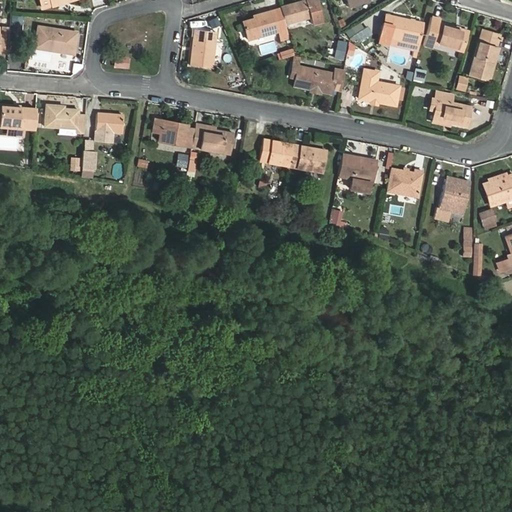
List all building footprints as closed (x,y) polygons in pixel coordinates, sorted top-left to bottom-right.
[(52,6),(50,0),(39,0),(42,8),(52,6)] [(323,21),(316,0),(305,0),(280,7),(280,8),(285,24),(310,16),(312,23),(323,21)] [(257,15),(258,17),(243,21),(248,39),(278,31),(281,39),(288,37),(285,24),(280,8),(257,15)] [(388,43),(389,37),(419,43),(423,23),(393,16),(391,24),(383,23),(379,41),(388,43)] [(463,51),(468,31),(439,23),(440,19),(431,17),(423,44),(431,47),(433,43),(463,51)] [(361,24),(348,33),(352,39),(365,30),(361,24)] [(38,26),(34,48),(74,54),(77,32),(38,26)] [(10,28),(2,27),(0,52),(8,53),(10,28)] [(216,31),(194,29),(190,64),(212,67),(216,31)] [(500,35),(482,30),(469,74),(489,80),(493,65),(491,64),(500,35)] [(345,43),(339,41),(335,57),(342,59),(345,43)] [(330,93),(331,88),(339,90),(343,71),(335,69),(334,73),(297,66),(293,86),(310,89),(316,86),(320,91),(330,93)] [(364,69),(359,98),(395,105),(399,86),(376,81),(378,72),(364,69)] [(459,76),(456,88),(464,90),(467,78),(459,76)] [(436,91),(435,99),(438,99),(433,119),(466,126),(470,107),(451,102),(453,95),(436,91)] [(46,104),(44,126),(59,127),(77,129),(76,132),(83,133),(85,115),(78,114),(78,109),(64,108),(64,106),(46,104)] [(0,125),(8,127),(17,127),(24,128),(34,128),(36,108),(0,105),(0,125)] [(123,115),(96,113),(95,140),(111,142),(112,132),(122,132),(123,115)] [(155,119),(152,131),(159,133),(161,123),(161,120),(155,119)] [(192,141),(194,129),(187,127),(187,125),(175,123),(175,125),(161,123),(159,133),(158,140),(191,146),(192,141)] [(230,154),(234,133),(195,126),(194,129),(192,141),(191,146),(191,147),(230,154)] [(17,127),(8,127),(7,135),(23,136),(24,128),(17,127)] [(95,140),(84,139),(81,177),(92,178),(95,140)] [(264,139),(260,161),(289,166),(293,144),(264,139)] [(293,144),(289,166),(321,172),(326,150),(293,144)] [(358,160),(359,157),(342,154),(338,176),(352,178),(350,188),(367,191),(369,182),(372,162),(358,160)] [(80,170),(81,158),(71,157),(70,170),(80,170)] [(376,160),(359,157),(358,160),(372,162),(369,182),(372,182),(376,160)] [(147,168),(148,160),(138,158),(137,166),(147,168)] [(414,173),(390,168),(386,191),(417,197),(422,171),(415,170),(414,173)] [(511,173),(483,183),(490,206),(511,198),(511,173)] [(470,182),(456,178),(455,181),(445,179),(438,208),(463,214),(470,182)] [(332,224),(339,226),(342,212),(335,210),(332,224)] [(491,210),(479,214),(483,224),(495,220),(491,210)] [(495,220),(483,224),(485,230),(497,225),(495,220)]
